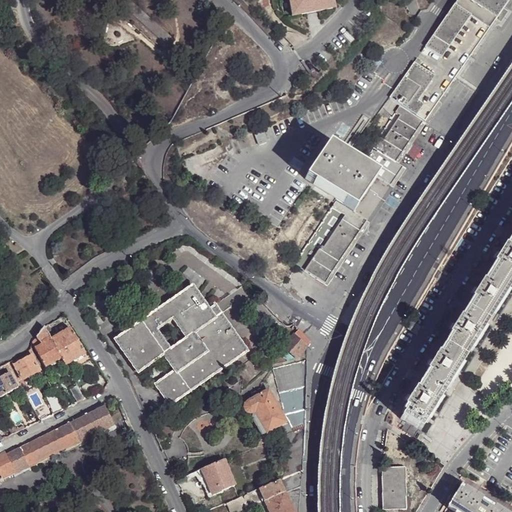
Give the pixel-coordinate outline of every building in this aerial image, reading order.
[(128,0),(116,0),(162,41),(167,36),(128,0)] [(289,0),(293,16),(334,9),(332,2),(334,1),(333,0),(289,0)] [(455,0),(389,97),(400,105),(422,120),(423,120),(482,36),(495,18),(497,19),(504,9),(503,8),(508,0),(455,0)] [(508,11),(504,9),(497,19),(500,22),(508,11)] [(167,36),(162,41),(165,45),(168,46),(173,41),(167,36)] [(422,120),(400,105),(359,165),(375,176),(390,186),(402,167),(394,162),(422,120)] [(359,165),(350,158),(327,143),(303,177),(336,199),(351,210),(375,176),(359,165)] [(367,220),(351,210),(336,199),(293,263),(305,271),(324,284),(342,258),(367,220)] [(511,283),(511,240),(506,249),(503,247),(492,265),(495,267),(490,276),(509,288),(511,283)] [(509,288),(490,276),(484,285),(481,283),(470,300),(473,302),(467,312),(487,324),(509,288)] [(156,385),(170,403),(244,350),(218,314),(212,318),(205,309),(190,287),(115,340),(137,371),(162,353),(176,371),(156,385)] [(215,302),(205,309),(212,318),(218,314),(221,311),(215,302)] [(487,324),(467,312),(462,321),(458,319),(447,336),(450,338),(445,348),(465,360),(487,324)] [(419,324),(411,319),(406,327),(414,332),(419,324)] [(47,325),(43,328),(49,337),(53,335),(47,325)] [(35,338),(32,342),(35,349),(41,345),(50,340),(49,337),(43,328),(35,338)] [(70,329),(50,340),(61,359),(65,366),(85,355),(70,329)] [(306,338),(298,330),(294,334),(307,346),(311,341),(306,338)] [(307,346),(294,334),(283,346),(297,359),(307,346)] [(41,345),(35,349),(45,368),(61,359),(50,340),(41,345)] [(8,363),(18,381),(28,376),(38,370),(30,355),(33,353),(32,350),(30,348),(24,355),(8,363)] [(465,360),(445,348),(439,357),(436,355),(425,372),(428,374),(422,383),(443,395),(465,360)] [(35,349),(32,350),(33,353),(42,370),(45,368),(35,349)] [(307,360),(273,369),(277,385),(282,404),(305,398),(307,360)] [(18,381),(8,363),(0,366),(0,372),(7,369),(9,372),(0,377),(0,396),(20,386),(18,381)] [(443,395),(422,383),(417,392),(414,390),(403,408),(406,409),(400,419),(420,431),(443,395)] [(69,390),(76,403),(84,399),(76,386),(69,390)] [(286,421),(268,390),(263,392),(261,388),(252,394),(253,397),(249,400),(252,400),(255,402),(257,405),(256,408),(255,411),(252,417),(262,434),(286,421)] [(56,400),(54,394),(45,398),(48,404),(56,400)] [(304,423),(305,398),(282,404),(284,414),(290,422),(293,427),(304,423)] [(48,404),(52,414),(62,410),(56,400),(48,404)] [(249,400),(247,401),(245,403),(244,406),(245,409),(247,412),(250,413),(253,412),(255,411),(256,408),(257,405),(255,402),(252,400),(249,400)] [(102,407),(15,450),(24,467),(28,466),(77,443),(76,439),(94,430),(96,433),(112,426),(102,407)] [(293,427),(290,422),(280,426),(283,435),(304,427),(304,423),(293,427)] [(17,432),(12,424),(7,427),(11,435),(17,432)] [(281,479),(302,470),(302,460),(303,450),(304,427),(283,435),(283,448),(281,479)] [(77,443),(28,466),(30,470),(98,437),(96,433),(94,430),(76,439),(77,443)] [(283,448),(283,435),(262,444),(265,455),(283,448)] [(6,454),(0,457),(0,480),(13,474),(7,463),(10,462),(6,454)] [(234,486),(224,460),(203,469),(207,479),(210,486),(209,487),(213,496),(221,493),(221,492),(234,486)] [(400,498),(405,498),(406,468),(405,468),(382,468),(382,510),(382,511),(399,510),(400,498)] [(207,479),(203,469),(196,472),(199,475),(202,478),(207,479)] [(298,511),(300,490),(302,471),(281,480),(279,481),(284,492),(293,511),(298,511)] [(210,486),(207,479),(202,478),(199,479),(197,481),(204,488),(209,487),(210,486)] [(263,501),(284,492),(279,481),(258,489),(263,501)] [(208,498),(213,496),(209,487),(204,488),(208,498)] [(452,511),(482,511),(486,505),(481,502),(483,499),(466,489),(464,491),(459,489),(447,508),(452,511)] [(268,511),(293,511),(284,492),(263,501),(268,511)] [(243,496),(226,503),(229,511),(236,511),(241,510),(238,504),(245,501),(243,496)] [(408,497),(405,498),(400,498),(399,510),(408,510),(408,497)]
